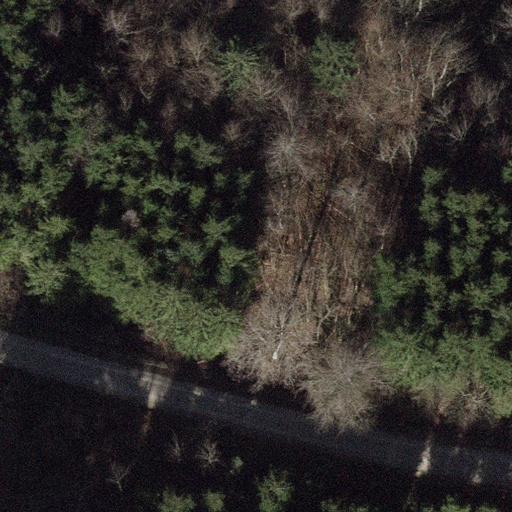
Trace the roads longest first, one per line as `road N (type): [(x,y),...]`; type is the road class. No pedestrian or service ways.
road 1 (track): [(0,331),(226,405),(511,456)]
road 2 (track): [(187,393),(0,475)]
